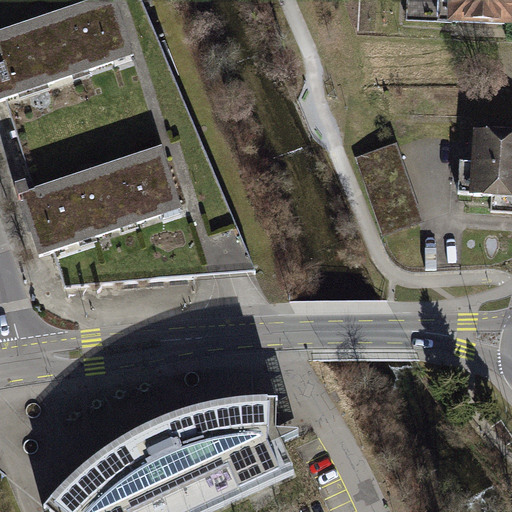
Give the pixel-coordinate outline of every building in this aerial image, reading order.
[(138,0),(0,0),(0,105),(6,103),(31,182),(16,187),(38,260),(54,255),(65,289),(227,277),(255,275),(138,0)] [(511,0),(409,0),(409,23),(511,27),(511,0)] [(511,139),(480,138),(478,166),(461,165),(459,196),(511,199),(511,139)] [(394,153),(361,165),(387,237),(419,226),(394,153)] [(76,487),(48,511),(222,511),(296,478),(282,450),(307,441),(281,438),(282,410),(243,412),(202,419),(155,435),(131,447),(101,467),(76,487)]
